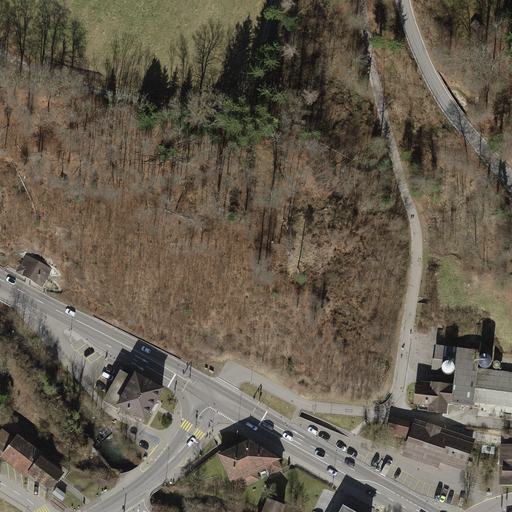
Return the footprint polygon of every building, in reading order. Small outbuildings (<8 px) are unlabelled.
[(23,258),(13,276),(37,289),(47,271),(23,258)] [(457,373),(455,387),(453,406),(473,409),(474,404),(511,408),(511,373),(479,370),(481,353),(437,348),(435,371),(457,373)] [(116,408),(132,379),(120,372),(104,401),(116,408)] [(134,375),(132,379),(116,408),(145,424),(163,391),(134,375)] [(432,388),(418,387),(416,406),(430,408),(430,414),(449,416),(450,406),(453,406),(455,387),(433,384),(432,388)] [(416,421),(414,426),(391,420),(388,435),(410,440),(404,457),(437,468),(438,463),(463,472),(473,440),(416,421)] [(44,455),(17,436),(14,440),(2,430),(0,433),(0,451),(3,454),(0,458),(22,475),(26,478),(28,475),(50,492),(63,475),(42,458),(44,455)] [(249,444),(219,458),(231,483),(234,482),(237,490),(259,480),(256,473),(266,468),(270,475),(280,470),(276,461),(277,460),(249,444)] [(511,466),(511,445),(501,445),(501,466),(511,466)] [(511,484),(511,466),(501,466),(501,484),(511,484)] [(57,489),(52,495),(62,502),(66,497),(57,489)] [(265,500),(259,511),(281,511),(284,507),(265,500)]
